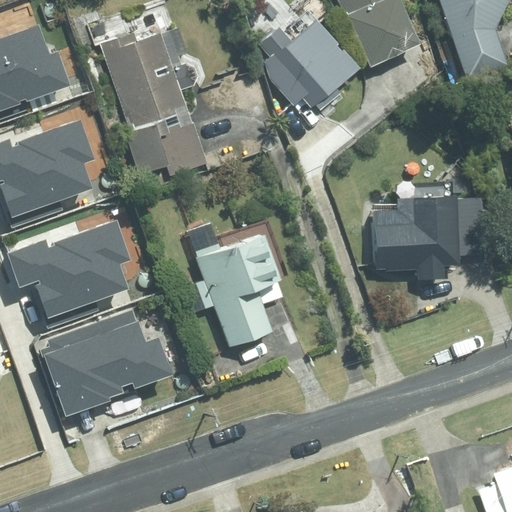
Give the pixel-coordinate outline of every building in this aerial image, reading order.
[(337,0),(344,14),(350,11),(373,63),(423,41),(404,0),(337,0)] [(428,0),(461,84),(503,67),(488,29),(501,0),(428,0)] [(279,24),(258,42),(269,55),(264,58),(270,76),(292,100),(300,93),(311,105),(314,102),(320,108),(341,89),(337,85),(357,67),(340,47),(326,60),(310,39),(299,48),(279,24)] [(0,105),(58,85),(46,51),(34,55),(25,28),(0,37),(0,105)] [(186,104),(160,31),(138,38),(135,29),(99,42),(131,132),(125,134),(140,173),(162,165),(166,177),(207,163),(192,121),(182,124),(176,108),(186,104)] [(0,213),(73,188),(65,162),(77,158),(66,127),(0,149),(0,213)] [(511,128),(501,132),(511,159),(511,165),(506,168),(511,184),(511,128)] [(224,164),(245,156),(240,142),(219,149),(224,164)] [(440,278),(440,263),(457,263),(456,254),(480,253),(477,198),(397,202),(396,209),(373,210),(374,265),(418,264),(418,279),(440,278)] [(21,278),(34,314),(112,287),(102,259),(115,255),(102,218),(33,242),(31,237),(0,247),(0,261),(7,283),(21,278)] [(269,231),(196,257),(228,346),(274,330),(259,287),(286,277),(269,231)] [(122,318),(30,351),(52,410),(158,373),(145,334),(129,339),(122,318)] [(505,511),(511,511),(511,465),(492,473),(505,511)]
